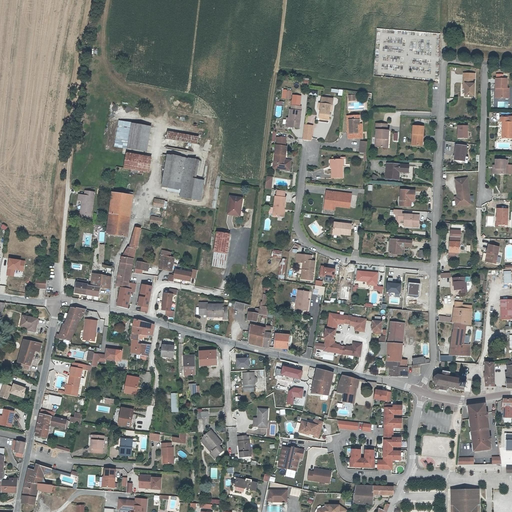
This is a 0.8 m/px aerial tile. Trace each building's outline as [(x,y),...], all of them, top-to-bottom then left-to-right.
[(499,89),(499,98),(511,99),(511,89),(509,88),(509,80),(498,79),(498,89),(499,89)] [(467,85),(467,90),(466,98),(476,98),(476,85),(474,85),(474,80),(465,80),(465,85),(467,85)] [(322,100),(321,107),(323,107),(322,112),(321,112),(320,120),(329,121),(330,113),(331,107),(333,108),(334,102),(322,100)] [(290,112),(289,120),(290,120),(289,128),(299,129),(301,113),(300,113),(300,108),(292,107),(291,112),(290,112)] [(360,127),(359,122),(356,123),(356,119),(350,119),(350,128),(351,128),(351,131),(350,131),(350,136),(352,136),(353,141),(362,140),(362,127),(360,127)] [(503,135),(503,140),(511,140),(511,123),(511,119),(501,119),(501,123),(503,124),(503,128),(505,129),(505,135),(503,135)] [(132,125),(123,123),(119,148),(128,149),(132,125)] [(151,128),(132,125),(128,149),(147,153),(151,128)] [(378,132),(378,136),(390,137),(391,133),(388,133),(389,126),(377,125),(377,132),(378,132)] [(314,127),(305,126),(304,141),(312,142),(314,127)] [(423,137),(425,137),(425,129),(415,128),(414,138),(422,139),(423,137)] [(204,141),(167,135),(166,140),(203,147),(204,141)] [(390,137),(378,136),(377,148),(387,149),(387,140),(390,141),(390,137)] [(414,147),(422,148),(422,139),(414,138),(414,147)] [(276,147),(274,166),(283,166),(282,171),(291,172),(291,167),(292,162),(286,162),(284,161),(284,157),(286,157),(287,148),(286,148),(285,139),(277,139),(277,147),(276,147)] [(460,145),(457,161),(466,163),(469,147),(460,145)] [(151,160),(126,156),(124,168),(149,172),(151,160)] [(195,161),(167,156),(162,187),(168,188),(168,191),(184,194),(183,198),(201,201),(204,182),(192,181),(195,161)] [(343,179),(343,167),(341,167),(341,161),(332,161),(333,180),(343,179)] [(497,168),(497,176),(506,177),(507,167),(509,167),(509,162),(497,162),(497,168)] [(389,165),(389,180),(401,181),(401,172),(411,173),(411,166),(389,165)] [(467,179),(455,181),(457,198),(458,202),(462,202),(463,207),(471,205),(467,179)] [(81,208),(79,218),(90,220),(94,193),(85,192),(85,196),(78,195),(77,201),(82,201),(81,205),(83,206),(83,209),(81,208)] [(109,214),(127,217),(130,195),(112,192),(110,209),(109,212),(109,214)] [(403,209),(411,209),(412,202),(417,202),(418,193),(404,192),(403,209)] [(352,196),(334,194),(334,197),(327,196),(325,212),(336,213),(336,210),(351,212),(352,196)] [(284,199),(282,198),(275,197),(273,216),(283,217),(286,199),(284,199)] [(228,215),(238,216),(239,209),(242,209),(243,200),(230,198),(228,215)] [(499,219),(499,224),(499,227),(508,228),(509,211),(498,210),(498,219),(499,219)] [(403,216),(404,212),(396,211),(395,216),(398,216),(397,219),(400,219),(400,220),(400,223),(406,223),(406,224),(406,227),(406,229),(418,230),(418,226),(418,225),(420,225),(420,221),(413,220),(414,216),(403,216)] [(107,230),(106,234),(125,237),(127,217),(109,214),(108,220),(108,221),(108,222),(107,230)] [(152,217),(150,224),(160,226),(161,219),(152,217)] [(341,235),(340,236),(350,237),(352,227),(334,225),(333,234),(341,235)] [(138,245),(141,228),(135,227),(130,247),(128,247),(126,252),(133,253),(134,253),(135,253),(136,248),(137,248),(138,245)] [(218,235),(215,253),(228,255),(230,236),(218,235)] [(453,237),(452,252),(462,253),(463,237),(453,237)] [(414,243),(394,242),(392,255),(404,255),(405,251),(407,251),(407,248),(413,248),(414,243)] [(489,247),(487,254),(489,255),(487,263),(495,266),(500,249),(489,247)] [(271,250),(271,258),(281,258),(281,250),(271,250)] [(162,251),(161,251),(159,259),(161,259),(159,265),(164,266),(163,269),(171,271),(174,258),(169,257),(170,252),(162,251)] [(118,275),(118,276),(118,277),(130,279),(134,253),(133,253),(126,252),(123,257),(122,257),(120,264),(118,275)] [(228,255),(215,253),(214,266),(226,268),(228,255)] [(302,281),(309,282),(310,280),(315,280),(315,276),(313,275),(314,273),(315,273),(316,263),(313,263),(314,258),(299,256),(298,264),(304,265),(302,281)] [(146,264),(137,262),(135,273),(141,274),(142,269),(145,270),(146,264)] [(318,276),(333,279),(335,269),(320,266),(318,276)] [(183,280),(184,271),(176,270),(175,276),(169,275),(168,282),(174,283),(175,279),(183,280)] [(194,273),(184,271),(183,280),(193,282),(194,273)] [(359,282),(368,283),(371,283),(371,286),(378,287),(379,274),(359,272),(359,282)] [(440,273),(440,287),(450,287),(450,279),(450,273),(440,273)] [(100,287),(101,287),(110,289),(111,277),(92,274),(91,286),(100,287)] [(45,278),(35,278),(35,287),(45,287),(45,278)] [(468,278),(452,278),(452,283),(453,283),(453,291),(459,291),(465,291),(467,291),(469,288),(469,282),(468,282),(468,278)] [(87,295),(88,285),(88,281),(78,280),(77,283),(75,292),(87,295)] [(315,282),(313,290),(318,290),(317,294),(322,295),(324,283),(315,282)] [(133,285),(130,284),(130,289),(125,288),(125,291),(121,291),(121,294),(125,294),(124,297),(146,299),(147,286),(133,284),(133,285)] [(91,286),(88,285),(87,295),(99,296),(100,287),(91,286)] [(343,296),(344,289),(339,289),(337,300),(346,301),(346,296),(343,296)] [(306,306),(307,300),(308,292),(298,291),(295,309),(307,311),(307,307),(306,306)] [(260,306),(268,307),(269,303),(269,297),(270,296),(262,295),(261,302),(260,302),(260,306)] [(165,300),(165,307),(174,308),(174,301),(165,300)] [(150,304),(147,303),(146,307),(141,306),(140,312),(141,312),(145,313),(148,314),(149,307),(150,304)] [(501,323),(511,323),(511,303),(501,304),(501,323)] [(206,304),(206,314),(206,317),(222,317),(222,319),(226,319),(226,306),(222,307),(222,304),(206,304)] [(414,313),(423,314),(424,308),(390,305),(389,311),(414,313)] [(268,307),(260,306),(260,307),(259,313),(259,314),(262,315),(262,318),(266,319),(266,318),(268,307)] [(68,319),(80,321),(84,313),(85,312),(85,311),(86,310),(72,308),(71,314),(70,314),(68,319)] [(452,322),(454,322),(467,324),(471,324),(472,309),(454,308),(452,322)] [(257,314),(248,313),(248,314),(247,320),(256,322),(257,314)] [(355,330),(364,332),(366,319),(352,317),(344,315),(344,316),(330,313),(328,325),(329,326),(328,329),(326,329),(324,338),(326,338),(323,350),(338,353),(345,354),(360,357),(362,344),(353,343),(352,347),(346,346),(346,347),(339,346),(339,345),(333,344),(334,339),(333,339),(334,331),(336,331),(336,327),(337,323),(343,324),(343,323),(350,324),(350,325),(356,326),(355,330)] [(27,324),(27,326),(26,329),(34,330),(37,318),(22,315),(20,323),(27,324)] [(63,336),(61,335),(60,338),(70,341),(72,338),(80,321),(68,319),(67,320),(66,323),(65,325),(65,327),(64,329),(64,332),(63,336)] [(97,321),(86,320),(83,339),(94,341),(97,321)] [(131,340),(137,340),(137,339),(138,337),(138,335),(142,335),(152,336),(154,325),(147,323),(137,321),(136,320),(134,320),(133,326),(132,332),(130,340),(131,340)] [(382,322),(373,321),(372,330),(374,331),(373,334),(381,335),(382,322)] [(402,344),(404,323),(390,322),(390,325),(388,325),(387,330),(389,331),(387,344),(388,344),(388,350),(389,351),(389,356),(388,356),(387,361),(390,362),(390,367),(399,367),(400,368),(400,361),(401,344),(402,344)] [(463,349),(464,344),(467,324),(454,322),(453,331),(456,332),(455,342),(452,342),(452,350),(463,349)] [(249,343),(262,347),(262,345),(263,336),(264,336),(264,333),(264,330),(265,328),(251,325),(249,343)] [(266,347),(268,347),(270,333),(269,333),(270,327),(265,326),(265,328),(264,330),(264,333),(264,336),(263,336),(262,345),(262,347),(266,347)] [(274,348),(288,349),(289,336),(280,335),(275,334),(274,347),(274,348)] [(41,343),(24,340),(17,362),(22,363),(21,367),(29,370),(35,351),(40,352),(41,343)] [(386,345),(386,343),(385,343),(378,342),(378,355),(386,355),(386,345)] [(130,351),(130,352),(136,353),(135,354),(139,355),(139,358),(144,360),(145,356),(142,355),(145,345),(137,345),(131,344),(131,348),(130,351)] [(452,350),(451,350),(450,356),(469,355),(470,345),(464,344),(463,349),(452,350)] [(142,355),(145,356),(147,356),(151,346),(145,345),(142,355)] [(163,345),(162,356),(173,357),(174,346),(163,345)] [(115,360),(116,350),(106,349),(106,356),(98,355),(97,361),(105,362),(105,359),(115,360)] [(200,365),(216,364),(215,356),(216,356),(215,350),(199,351),(199,354),(200,356),(200,365)] [(195,357),(183,358),(184,375),(196,374),(195,361),(195,358),(195,357)] [(235,368),(248,368),(247,358),(234,358),(235,368)] [(485,371),(485,375),(485,376),(486,384),(486,386),(494,386),(494,363),(481,362),(480,364),(485,365),(485,371)] [(70,386),(68,386),(66,396),(69,397),(76,399),(79,385),(81,379),(83,370),(85,370),(86,366),(74,363),(73,368),(72,368),(71,372),(70,376),(72,376),(72,377),(70,386)] [(293,363),(292,367),(297,368),(310,371),(310,367),(307,366),(293,363)] [(399,367),(390,367),(386,366),(385,377),(387,377),(390,377),(405,377),(407,377),(408,368),(406,368),(400,368),(399,367)] [(319,381),(331,383),(333,373),(322,370),(319,381)] [(436,385),(435,389),(440,390),(446,392),(447,387),(465,390),(466,380),(455,378),(455,375),(450,374),(450,372),(443,371),(442,375),(438,374),(434,377),(433,381),(436,385)] [(254,372),(242,373),(243,385),(254,384),(254,372)] [(128,375),(124,391),(134,393),(136,386),(137,386),(139,377),(128,375)] [(339,383),(338,388),(344,389),(344,393),(343,402),(352,403),(356,379),(353,379),(342,376),(339,383)] [(323,387),(321,395),(328,396),(331,383),(319,381),(318,386),(323,387)] [(318,386),(314,385),(311,394),(321,395),(323,387),(318,386)] [(10,391),(10,388),(4,386),(0,398),(7,400),(9,394),(10,391)] [(13,389),(11,394),(23,398),(26,389),(14,386),(13,389)] [(58,394),(66,396),(68,386),(66,386),(65,393),(58,392),(58,394)] [(375,390),(374,399),(389,401),(390,393),(375,390)] [(60,399),(50,396),(49,403),(60,406),(62,399),(60,399)] [(511,399),(503,399),(502,412),(504,413),(504,418),(511,417),(511,399)] [(468,406),(467,406),(468,411),(469,411),(470,419),(472,419),(473,426),(471,426),(471,431),(474,431),(475,439),(472,439),(474,451),(491,449),(490,441),(489,437),(487,417),(486,413),(485,403),(484,404),(481,404),(476,405),(468,406)] [(393,405),(385,405),(384,432),(392,432),(393,428),(401,428),(401,420),(396,419),(396,420),(393,420),(393,413),(396,413),(396,415),(401,415),(402,406),(393,406),(393,405)] [(121,408),(118,424),(128,426),(129,418),(131,419),(132,410),(121,408)] [(257,409),(256,418),(257,418),(257,426),(266,427),(268,410),(257,409)] [(4,411),(3,416),(2,425),(10,426),(13,413),(4,411)] [(39,423),(50,426),(52,417),(48,416),(41,414),(39,423)] [(50,426),(56,427),(56,426),(66,428),(68,421),(56,418),(52,417),(50,426)] [(313,425),(302,422),(299,432),(305,434),(306,433),(315,435),(314,437),(318,438),(323,423),(314,420),(313,425)] [(339,421),(339,428),(357,430),(358,423),(339,421)] [(39,423),(36,436),(45,438),(47,431),(49,432),(50,426),(39,423)] [(371,424),(364,424),(363,431),(370,432),(371,424)] [(214,459),(223,452),(218,447),(222,444),(210,430),(202,438),(214,451),(210,454),(214,459)] [(149,432),(148,440),(159,441),(159,433),(149,432)] [(384,433),(383,461),(381,461),(381,468),(391,468),(392,461),(392,460),(400,460),(400,452),(395,452),(395,453),(392,453),(392,445),(395,446),(395,447),(400,447),(401,438),(392,438),(392,434),(384,433)] [(91,435),(90,446),(90,452),(101,453),(102,436),(91,435)] [(237,436),(239,457),(250,456),(248,440),(245,440),(245,435),(237,436)] [(214,451),(202,438),(199,440),(210,454),(214,451)] [(121,447),(119,447),(119,456),(130,456),(131,440),(121,439),(121,447)] [(26,442),(18,440),(17,450),(16,451),(18,451),(17,455),(23,456),(23,455),(24,452),(25,447),(25,444),(26,442)] [(163,456),(163,464),(173,464),(172,448),(171,448),(170,443),(161,444),(161,456),(163,456)] [(284,476),(294,478),(299,458),(301,459),(304,450),(282,445),(276,467),(286,469),(284,476)] [(360,456),(360,450),(352,450),(351,458),(350,458),(350,467),(374,468),(374,460),(373,459),(374,451),(365,451),(365,456),(366,456),(366,459),(359,459),(359,456),(360,456)] [(40,485),(46,468),(44,468),(43,468),(42,467),(37,466),(35,471),(29,469),(26,484),(40,485)] [(329,484),(331,471),(313,468),(313,471),(308,470),(306,480),(329,484)] [(103,469),(102,478),(103,478),(103,487),(113,488),(114,470),(103,469)] [(73,484),(74,476),(70,475),(70,477),(64,476),(63,482),(73,484)] [(146,478),(146,476),(139,475),(138,488),(160,490),(161,479),(152,478),(146,478)] [(7,480),(3,480),(3,488),(17,490),(18,485),(18,483),(18,480),(19,478),(7,478),(7,480)] [(250,490),(250,489),(255,491),(257,483),(251,481),(252,480),(246,479),(246,480),(238,478),(236,485),(246,487),(245,489),(250,490)] [(35,505),(36,498),(32,498),(33,491),(34,492),(35,489),(38,490),(40,485),(26,484),(22,504),(35,505)] [(40,485),(38,490),(43,492),(54,494),(56,487),(40,485)] [(373,505),(373,497),(380,497),(380,495),(394,495),(394,487),(356,486),(353,495),(353,504),(373,505)] [(291,487),(289,495),(299,497),(301,489),(291,487)] [(287,502),(287,490),(266,489),(266,502),(287,502)] [(450,511),(451,511),(451,495),(454,495),(454,493),(455,492),(458,491),(461,491),(462,491),(465,491),(467,491),(470,491),(473,492),(475,493),(476,495),(478,495),(477,511),(479,511),(479,489),(450,490),(450,511)] [(477,511),(478,495),(476,495),(475,493),(473,492),(470,491),(467,491),(465,491),(462,491),(461,491),(458,491),(455,492),(454,493),(454,495),(451,495),(451,511),(477,511)] [(128,501),(127,510),(133,511),(132,511),(146,511),(147,500),(136,499),(136,501),(128,501)] [(377,511),(386,511),(390,505),(386,503),(383,510),(378,509),(377,511)]
